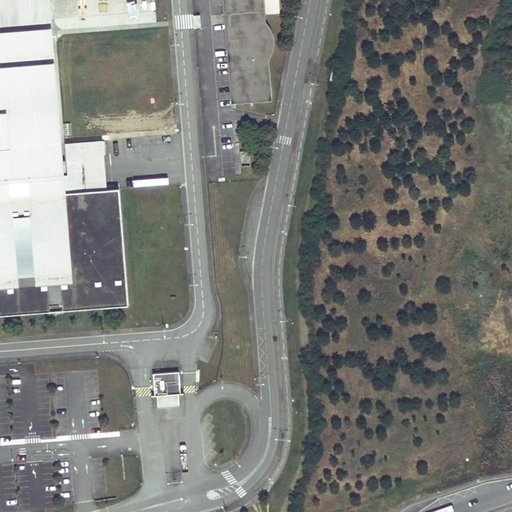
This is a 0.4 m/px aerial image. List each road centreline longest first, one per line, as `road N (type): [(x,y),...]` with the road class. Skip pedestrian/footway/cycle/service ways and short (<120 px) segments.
road 1 (tertiary): [(310,0),(261,258),(269,393)]
road 2 (tertiary): [(269,393),(259,453),(242,474),(88,511)]
road 3 (tertiary): [(182,511),(240,492),(263,467),(275,421),(269,393)]
